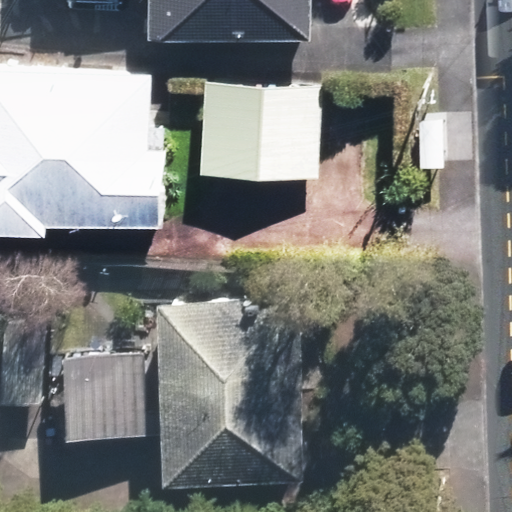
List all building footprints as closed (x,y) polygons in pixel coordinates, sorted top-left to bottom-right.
[(168,0),(167,20),(326,26),(327,0),(168,0)] [(168,56),(0,42),(0,208),(69,214),(70,201),(179,210),(185,135),(177,135),(179,115),(163,114),(168,56)] [(334,72),(218,68),(214,163),(330,168),(334,72)] [(414,119),(415,168),(437,167),(436,119),(414,119)] [(314,277),(180,282),(188,463),(321,458),(314,277)] [(50,309),(20,308),(17,392),(81,395),(79,425),(170,429),(174,331),(128,329),(130,282),(51,278),(50,309)] [(12,284),(0,283),(0,449),(6,449),(12,284)]
